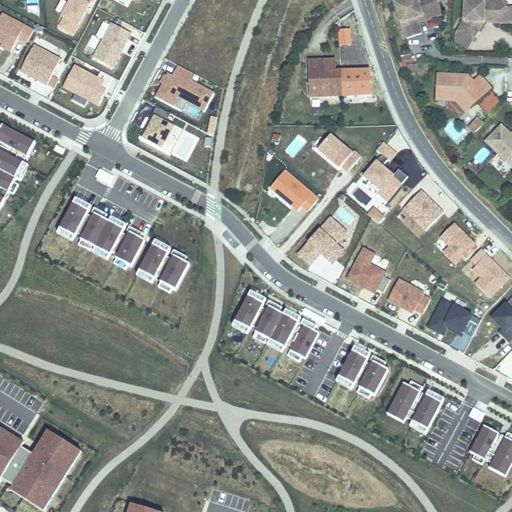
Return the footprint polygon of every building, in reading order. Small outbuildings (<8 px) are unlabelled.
[(60,27),(75,34),(92,0),(71,0),(63,17),(64,18),(60,27)] [(402,0),(392,4),(404,39),(419,34),(416,23),(440,15),(438,10),(434,0),(402,0)] [(489,20),(503,21),(504,4),(503,0),(490,0),(487,0),(461,0),(461,20),(455,29),(470,38),(481,20),(481,17),(489,18),(489,20)] [(0,19),(0,45),(12,52),(19,38),(28,43),(34,31),(3,14),(0,19)] [(112,24),(94,57),(113,68),(131,34),(112,24)] [(470,38),(455,29),(454,40),(465,46),(470,38)] [(33,48),(21,72),(31,77),(32,75),(35,76),(34,79),(48,86),(60,63),(33,48)] [(336,59),(308,60),(309,96),(369,93),(368,70),(336,71),(336,59)] [(401,72),(415,72),(415,63),(401,64),(401,72)] [(64,87),(99,105),(106,92),(101,88),(104,82),(75,66),(64,87)] [(181,96),(207,109),(215,92),(192,81),(195,75),(181,68),(177,77),(170,74),(157,99),(175,108),(181,96)] [(465,74),(434,72),(433,97),(447,98),(453,98),(458,104),(462,100),(467,106),(489,86),(477,73),(468,81),(465,77),(465,74)] [(453,98),(447,98),(460,112),(467,106),(462,100),(458,104),(453,98)] [(178,108),(185,111),(188,103),(182,100),(178,108)] [(147,131),(144,129),(140,137),(163,149),(175,126),(166,121),(170,114),(157,107),(153,115),(155,116),(147,131)] [(468,126),(472,131),(481,121),(475,115),(472,118),(474,120),(468,126)] [(511,135),(507,131),(499,123),(483,139),(495,151),(510,165),(511,162),(511,135)] [(0,210),(9,194),(14,196),(19,185),(15,183),(17,180),(21,182),(30,166),(25,164),(36,143),(3,125),(0,130),(0,142),(20,153),(19,155),(2,146),(0,149),(0,188),(1,189),(0,191),(0,210)] [(295,156),(306,140),(299,136),(288,151),(295,156)] [(331,136),(319,150),(329,158),(330,156),(334,159),(332,161),(341,168),(343,166),(349,171),(361,157),(355,152),(353,154),(331,136)] [(377,152),(391,161),(396,152),(382,144),(377,152)] [(57,146),(55,150),(63,154),(65,150),(57,146)] [(510,165),(495,151),(487,159),(502,173),(510,165)] [(388,161),(381,156),(359,183),(385,205),(407,178),(399,171),(395,175),(383,166),(388,161)] [(101,171),(98,177),(110,183),(113,177),(101,171)] [(285,172),(267,192),(273,198),(278,192),(298,210),(303,204),(309,209),(317,200),(285,172)] [(444,214),(422,192),(405,210),(426,232),(444,214)] [(114,264),(126,270),(128,265),(132,267),(146,241),(131,233),(127,242),(120,239),(125,230),(96,215),(91,223),(86,220),(91,211),(75,203),(62,230),(77,237),(78,234),(84,237),(80,245),(91,251),(94,247),(111,256),(113,252),(119,255),(114,264)] [(326,224),(299,255),(311,265),(321,253),(333,264),(344,251),(336,244),(342,238),(326,224)] [(451,247),(444,253),(456,265),(476,245),(455,224),(442,238),(451,247)] [(169,253),(153,245),(139,272),(155,280),(157,276),(162,279),(158,288),(170,294),(172,289),(176,291),(190,265),(175,257),(170,265),(164,262),(169,253)] [(509,279),(480,252),(471,261),(476,266),(471,271),(479,279),(474,284),(489,299),(509,279)] [(424,315),(431,301),(423,297),(425,294),(399,281),(389,302),(413,314),(415,311),(424,315)] [(288,356),(300,362),(302,358),(306,360),(320,334),(305,326),(300,335),(294,331),(298,323),(270,308),(265,316),(260,313),(264,304),(249,296),(235,322),(250,330),(252,327),(258,330),(254,338),(265,344),(267,340),(285,349),(287,345),(293,348),(288,356)] [(511,298),(492,319),(502,329),(499,332),(509,342),(511,338),(511,298)] [(446,324),(464,333),(473,316),(443,301),(429,327),(441,333),(446,324)] [(306,309),(304,314),(323,324),(325,320),(306,309)] [(369,359),(353,351),(339,377),(354,386),(356,382),(362,385),(358,393),(369,399),(372,395),(375,397),(389,370),(374,362),(370,371),(364,368),(369,359)] [(410,427),(426,435),(442,404),(420,392),(423,388),(412,382),(409,386),(404,383),(387,414),(404,423),(407,418),(413,421),(410,427)] [(484,415),(474,409),(470,416),(481,422),(484,415)] [(489,469),(506,478),(511,466),(511,435),(508,433),(506,438),(484,426),(470,453),(476,456),(474,460),(483,464),(485,460),(492,464),(489,469)] [(0,431),(2,429),(0,427),(0,481),(2,478),(48,508),(75,464),(71,462),(79,449),(54,433),(38,457),(0,433),(0,431)] [(458,471),(455,477),(467,484),(470,478),(458,471)]
